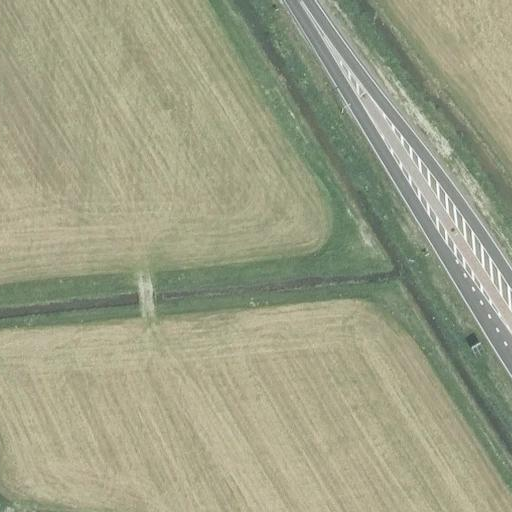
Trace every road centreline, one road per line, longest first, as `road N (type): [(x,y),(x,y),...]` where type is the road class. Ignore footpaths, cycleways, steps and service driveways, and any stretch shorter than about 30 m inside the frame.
road 1 (trunk): [(308,13),(439,247),(511,354)]
road 2 (trunk): [(511,283),(442,179),(308,13)]
